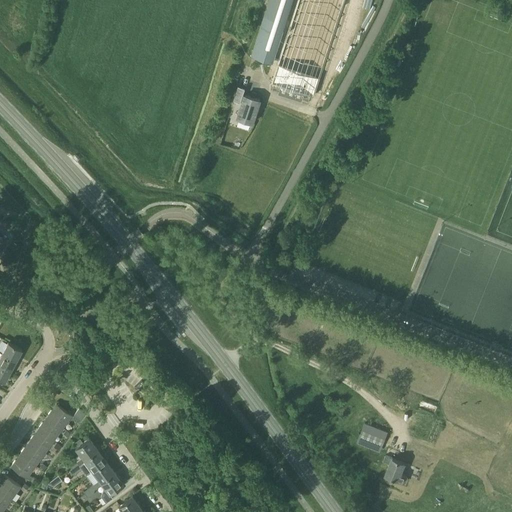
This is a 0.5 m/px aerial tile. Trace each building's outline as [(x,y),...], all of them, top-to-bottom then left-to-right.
[(258,35),(298,48),(309,14),(269,1),(258,35)] [(238,118),(253,123),(260,99),(245,94),(245,96),(243,95),(245,88),(239,86),(234,100),(241,102),(241,101),(243,102),(238,118)] [(16,360),(22,349),(8,341),(2,352),(16,360)] [(0,365),(10,371),(16,360),(2,352),(0,355),(0,365)] [(0,379),(4,382),(10,371),(0,365),(0,379)] [(63,427),(72,415),(56,403),(47,416),(63,427)] [(79,408),(75,413),(81,418),(84,414),(79,408)] [(54,440),(63,427),(47,416),(38,428),(54,440)] [(364,422),(357,442),(380,451),(388,431),(364,422)] [(45,452),(54,440),(38,428),(29,441),(45,452)] [(77,446),(75,448),(82,457),(76,461),(79,465),(85,461),(83,459),(97,449),(89,437),(82,443),(77,446)] [(36,465),(45,452),(29,441),(20,453),(36,465)] [(87,474),(92,470),(106,460),(97,449),(83,459),(85,461),(79,465),(76,461),(68,468),(69,470),(71,474),(79,471),(79,470),(82,469),(86,475),(87,474)] [(31,481),(34,478),(29,474),(36,465),(20,453),(11,466),(31,481)] [(386,455),(383,461),(390,463),(385,475),(404,482),(407,476),(401,474),(405,463),(386,455)] [(102,484),(100,482),(114,471),(106,460),(92,470),(87,474),(91,479),(89,481),(92,484),(93,484),(96,488),(102,484)] [(109,493),(123,483),(114,471),(100,482),(102,484),(96,488),(100,485),(103,488),(100,496),(105,502),(112,497),(109,493)] [(0,489),(12,498),(21,486),(5,474),(0,481),(0,489)] [(58,475),(47,483),(53,486),(62,480),(58,475)] [(88,498),(92,495),(94,490),(96,488),(93,484),(92,484),(92,485),(87,488),(88,490),(85,493),(88,498)] [(0,508),(3,511),(12,498),(0,489),(0,508)] [(134,511),(141,507),(132,496),(119,506),(122,511),(134,511)]
